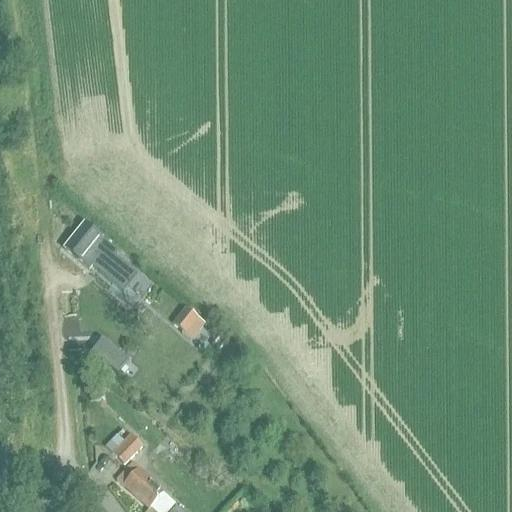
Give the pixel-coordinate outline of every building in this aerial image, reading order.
[(85,226),(65,250),(90,272),(93,268),(124,295),(138,278),(115,258),(118,254),(101,240),(85,226)] [(182,333),(181,334),(192,342),(205,325),(194,317),(182,333)] [(103,341),(92,354),(118,375),(128,362),(103,341)] [(99,388),(88,390),(90,402),(101,400),(99,388)] [(142,448),(130,437),(112,455),(124,467),(142,448)] [(147,450),(164,460),(171,449),(154,438),(147,450)] [(133,464),(117,482),(148,510),(163,495),(149,483),(151,481),(133,464)]
